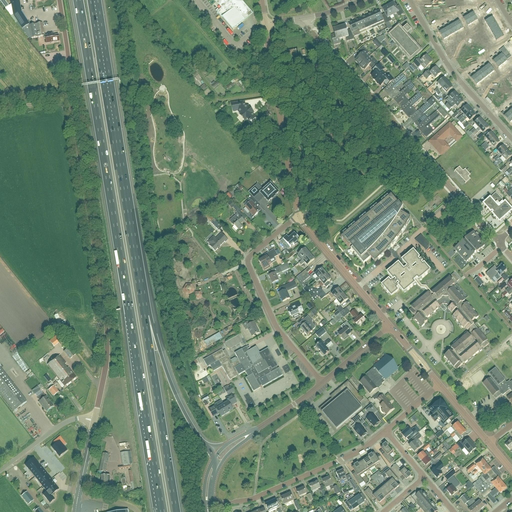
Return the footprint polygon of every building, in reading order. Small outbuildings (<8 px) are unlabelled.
[(3,0),(0,0),(0,2),(5,9),(8,6),(3,0)] [(12,14),(21,12),(18,0),(10,0),(11,5),(5,9),(9,16),(12,14)] [(231,0),(214,0),(217,3),(217,2),(223,8),(218,13),(231,0)] [(239,0),(231,0),(218,13),(223,18),(233,30),(245,20),(244,19),(246,17),(247,17),(251,13),(239,0)] [(444,15),(434,22),(437,25),(438,25),(440,27),(438,28),(443,34),(442,32),(444,31),(445,32),(453,27),(452,26),(454,24),(455,25),(459,23),(458,21),(460,20),(461,21),(465,19),(464,17),(466,16),(467,17),(471,15),(470,13),(472,12),(473,13),(483,7),(482,5),(484,4),(485,5),(482,0),(467,0),(469,2),(467,3),(446,17),(444,15)] [(388,6),(393,16),(396,14),(398,17),(404,14),(400,7),(397,9),(393,3),(388,6)] [(390,18),(393,16),(388,6),(382,10),(385,16),(382,17),(386,24),(389,23),(392,21),(390,18)] [(373,14),(378,27),(384,24),(379,11),(373,14)] [(12,14),(9,16),(20,31),(22,30),(27,39),(30,38),(28,26),(28,25),(29,25),(21,12),(12,14)] [(36,18),(26,20),(29,25),(28,25),(28,26),(30,38),(30,39),(44,36),(42,25),(47,24),(46,14),(36,16),(36,18)] [(372,29),(378,27),(373,14),(367,17),(372,29)] [(366,32),(372,29),(367,17),(361,19),(366,32)] [(360,35),(366,32),(361,19),(355,22),(360,35)] [(503,39),(493,19),(485,23),(493,37),(489,39),(492,45),(503,39)] [(354,37),(360,35),(355,22),(349,25),(354,37)] [(339,28),(342,39),(346,38),(347,42),(354,40),(351,32),(347,33),(345,26),(339,28)] [(407,35),(412,31),(407,26),(403,30),(407,35)] [(410,59),(420,51),(398,27),(389,35),(410,59)] [(335,35),(331,36),(334,46),(340,44),(339,40),(342,39),(339,28),(333,30),(335,35)] [(47,36),(44,36),(45,44),(59,42),(58,35),(52,36),(52,34),(47,34),(47,36)] [(511,49),(507,44),(503,47),(509,54),(511,51),(511,49)] [(503,47),(499,51),(505,58),(509,54),(503,47)] [(360,65),(369,57),(367,55),(369,54),(363,48),(357,53),(360,56),(355,60),(356,61),(355,62),(357,64),(358,63),(360,65)] [(381,53),(385,58),(389,54),(385,49),(381,53)] [(290,58),(299,57),(298,50),(289,51),(290,58)] [(499,51),(494,55),(501,62),(505,58),(499,51)] [(432,62),(427,56),(421,61),(419,59),(413,64),(418,69),(421,66),(424,70),(432,62)] [(369,57),(360,65),(362,67),(361,68),(363,70),(364,70),(369,66),(372,69),(378,64),(373,58),(371,60),(369,57)] [(487,62),(483,66),(489,73),(493,69),(487,62)] [(384,69),(380,64),(372,71),(374,74),(371,77),(374,79),(373,80),(375,83),(384,75),(382,72),(384,69)] [(483,66),(479,69),(485,76),(489,73),(483,66)] [(441,74),(436,68),(430,73),(428,71),(423,76),(427,80),(432,75),(435,79),(441,74)] [(479,69),(475,73),(481,80),(485,76),(479,69)] [(475,73),(470,77),(476,84),(481,80),(475,73)] [(375,83),(377,85),(378,84),(380,87),(383,84),(386,87),(394,80),(389,75),(387,77),(384,75),(375,83)] [(400,93),(395,88),(405,79),(402,75),(384,91),(392,100),(393,100),(400,93)] [(193,81),(197,88),(202,84),(198,78),(193,81)] [(442,89),(448,83),(444,78),(438,84),(442,89)] [(410,84),(408,86),(400,93),(393,100),(401,109),(409,102),(404,97),(415,88),(411,83),(410,84)] [(448,83),(442,89),(447,94),(453,88),(448,83)] [(494,87),(486,95),(491,100),(499,93),(494,87)] [(453,103),(459,98),(455,93),(449,98),(446,101),(448,103),(445,106),(444,105),(442,107),(445,110),(451,105),(453,103)] [(499,93),(491,100),(495,105),(503,98),(499,93)] [(418,94),(417,95),(409,102),(401,109),(400,110),(409,119),(410,119),(417,112),(412,107),(422,98),(418,94)] [(461,100),(459,98),(453,103),(458,108),(464,103),(463,102),(463,101),(462,100),(461,100)] [(503,98),(495,105),(500,110),(508,103),(503,98)] [(253,114),(244,103),(232,104),(233,112),(238,112),(240,115),(240,116),(245,121),(246,120),(246,121),(247,120),(249,123),(250,122),(251,124),(252,123),(252,122),(256,118),(252,114),(253,114)] [(427,103),(425,105),(417,112),(410,119),(418,128),(428,119),(423,114),(432,107),(428,103),(427,103)] [(511,107),(508,103),(500,110),(505,116),(511,109),(511,107)] [(451,105),(445,110),(448,113),(449,111),(453,107),(451,105)] [(457,120),(459,122),(471,111),(467,106),(461,112),(463,114),(457,120)] [(476,116),(471,111),(459,122),(461,124),(467,119),(470,122),(476,116)] [(428,119),(418,128),(418,129),(426,138),(434,132),(429,126),(439,117),(435,113),(428,119)] [(479,129),(485,124),(480,119),(474,124),(479,129)] [(450,124),(430,142),(442,156),(449,149),(450,148),(444,142),(444,141),(450,136),(456,142),(457,142),(462,138),(450,124)] [(487,126),(485,124),(479,129),(476,131),(473,135),(474,137),(478,133),(480,131),(483,134),(489,128),(488,128),(489,127),(488,126),(487,126)] [(490,143),(495,138),(491,133),(485,139),(490,143)] [(495,138),(490,143),(494,148),(500,143),(495,138)] [(502,157),(508,152),(503,147),(497,152),(502,157)] [(508,152),(502,157),(506,162),(511,156),(511,155),(510,153),(509,153),(508,152)] [(495,162),(493,164),(496,167),(502,162),(501,161),(499,159),(495,162)] [(503,174),(508,170),(505,166),(500,170),(503,174)] [(459,167),(454,172),(465,184),(470,180),(468,177),(470,175),(465,169),(463,171),(459,167)] [(276,197),(275,197),(279,193),(271,184),(263,191),(262,190),(259,192),(255,187),(249,193),(255,199),(260,194),(268,203),(272,199),(273,200),(276,197)] [(503,201),(496,193),(490,198),(483,204),(491,212),(492,212),(493,213),(492,214),(499,222),(511,210),(505,202),(503,203),(502,202),(503,201)] [(258,208),(260,206),(250,196),(248,198),(251,202),(245,207),(254,217),(260,211),(258,208)] [(399,205),(392,197),(392,196),(342,238),(349,247),(351,245),(353,247),(351,249),(352,249),(364,263),(363,264),(371,258),(375,263),(388,250),(397,261),(399,264),(402,262),(398,258),(389,247),(394,242),(399,235),(410,218),(400,213),(402,210),(402,209),(398,205),(399,205)] [(246,218),(235,206),(233,208),(236,212),(236,213),(237,214),(230,220),(230,222),(233,226),(234,226),(235,226),(233,228),(236,232),(238,230),(238,231),(242,227),(240,225),(244,221),(246,218)] [(214,219),(209,214),(206,216),(211,222),(210,223),(219,231),(222,228),(214,219)] [(463,242),(455,249),(455,250),(466,263),(475,255),(474,254),(476,253),(485,246),(473,233),(465,240),(465,241),(463,242)] [(228,240),(221,234),(216,239),(213,237),(207,243),(210,245),(209,246),(215,252),(225,242),(225,243),(228,240)] [(289,239),(287,237),(283,240),(280,243),(286,250),(282,254),(285,258),(290,254),(287,250),(290,247),(290,248),(293,245),(294,246),(300,241),(294,234),(289,239)] [(425,249),(429,245),(423,238),(422,237),(421,235),(419,237),(415,240),(425,249)] [(274,250),(265,256),(266,258),(259,262),(263,268),(265,271),(270,268),(268,265),(271,264),(269,261),(277,256),(280,254),(278,250),(275,252),(274,250)] [(303,261),(310,255),(305,250),(298,256),(303,261)] [(290,254),(285,258),(288,261),(296,254),(293,251),(290,254)] [(419,258),(414,252),(411,254),(410,253),(407,256),(404,258),(405,259),(402,262),(405,265),(402,267),(399,264),(396,267),(395,266),(390,271),(390,272),(387,274),(392,280),(391,281),(389,279),(382,284),(385,287),(384,288),(389,294),(390,293),(392,296),(399,291),(397,288),(398,287),(403,293),(406,290),(407,291),(413,286),(412,285),(415,283),(414,282),(414,281),(416,280),(416,279),(418,280),(420,278),(421,279),(427,274),(426,273),(429,270),(424,264),(422,265),(421,263),(423,262),(420,260),(419,261),(418,260),(419,258)] [(303,261),(299,264),(301,266),(305,263),(307,266),(314,260),(310,255),(303,261)] [(273,275),(269,277),(272,284),(278,282),(276,276),(282,273),(290,269),(287,264),(279,267),(280,268),(272,271),(273,275)] [(494,267),(486,274),(491,281),(498,274),(500,276),(506,270),(502,265),(497,270),(494,267)] [(319,281),(326,275),(322,269),(321,270),(319,267),(315,271),(318,273),(315,275),(317,278),(315,280),(317,283),(319,281)] [(302,278),(307,274),(311,270),(309,268),(300,276),(302,278)] [(307,274),(302,278),(298,282),(303,289),(306,287),(303,283),(310,277),(307,274)] [(331,280),(326,275),(319,281),(324,286),(326,288),(329,285),(328,283),(331,280)] [(412,309),(409,311),(415,317),(414,318),(421,328),(424,325),(427,322),(425,319),(436,311),(443,305),(446,305),(449,308),(448,309),(451,313),(452,313),(454,315),(453,316),(464,329),(464,328),(465,329),(467,331),(469,329),(474,325),(472,322),(475,319),(476,320),(478,318),(466,304),(453,288),(452,286),(454,284),(448,278),(432,292),(432,293),(432,294),(426,286),(425,286),(421,286),(416,280),(414,281),(420,288),(425,289),(430,295),(429,296),(427,293),(411,307),(412,309)] [(474,280),(480,287),(483,284),(477,278),(474,280)] [(504,297),(505,296),(511,289),(511,280),(508,285),(510,287),(505,291),(506,292),(502,295),(504,297)] [(283,303),(289,300),(287,295),(291,294),(290,291),(297,288),(294,282),(279,289),(281,294),(279,294),(283,303)] [(501,291),(507,286),(504,283),(498,288),(501,291)] [(194,295),(196,293),(195,291),(195,290),(192,285),(186,285),(183,290),(186,295),(192,295),(194,295)] [(336,301),(343,294),(339,289),(331,295),(336,301)] [(340,306),(347,300),(343,294),(336,301),(340,306)] [(291,318),(299,314),(304,312),(299,302),(297,303),(290,306),(292,309),(288,311),(291,318)] [(340,314),(344,311),(340,306),(336,309),(338,311),(333,315),(334,315),(332,316),(334,319),(340,314)] [(346,308),(344,311),(340,314),(344,319),(350,313),(346,308)] [(325,310),(320,314),(325,321),(330,316),(325,310)] [(360,317),(354,311),(350,314),(355,321),(353,323),(358,328),(365,322),(361,316),(360,317)] [(313,323),(308,317),(301,323),(303,326),(300,329),(307,337),(313,332),(312,331),(315,328),(315,327),(312,323),(313,323)] [(250,325),(249,322),(243,326),(246,330),(248,329),(252,337),(255,335),(256,336),(259,333),(256,327),(254,323),(250,325)] [(343,331),(338,335),(343,341),(351,334),(349,332),(347,329),(350,327),(346,323),(343,325),(341,327),(343,331)] [(450,351),(444,356),(454,368),(454,367),(456,370),(464,364),(481,349),(480,348),(482,347),(483,349),(489,344),(486,341),(487,340),(474,325),(469,329),(469,330),(469,333),(468,334),(451,348),(453,351),(452,352),(450,351)] [(195,343),(200,353),(229,336),(224,327),(195,343)] [(319,339),(326,333),(323,328),(315,335),(319,339)] [(58,334),(58,335),(49,342),(53,346),(62,339),(58,334)] [(333,346),(329,341),(323,346),(321,343),(316,347),(319,350),(321,352),(319,353),(322,358),(329,352),(327,350),(333,346)] [(70,359),(75,355),(69,347),(63,352),(70,359)] [(260,353),(256,347),(249,351),(247,347),(235,354),(237,358),(236,359),(235,358),(231,361),(227,355),(217,361),(218,362),(210,366),(214,372),(222,367),(229,380),(237,377),(235,373),(237,372),(239,376),(245,372),(248,377),(246,378),(253,392),(260,388),(260,387),(261,386),(262,387),(283,376),(279,368),(277,369),(276,367),(278,366),(268,349),(260,353)] [(484,365),(483,366),(490,374),(491,373),(490,372),(494,368),(499,363),(505,359),(509,355),(511,357),(511,356),(505,348),(504,349),(506,351),(503,353),(501,351),(500,352),(498,353),(500,355),(497,358),(495,356),(494,357),(493,358),(495,360),(492,363),(490,361),(489,362),(487,363),(489,365),(486,367),(484,365)] [(217,361),(227,355),(225,351),(223,352),(222,350),(204,360),(207,367),(210,366),(218,362),(217,361)] [(370,395),(377,388),(384,382),(383,381),(396,369),(393,364),(394,363),(384,354),(384,355),(386,358),(365,375),(366,377),(360,383),(370,395)] [(67,369),(64,365),(66,364),(59,356),(47,365),(65,387),(76,378),(68,368),(67,369)] [(505,369),(511,363),(509,358),(501,364),(505,369)] [(0,394),(13,412),(26,402),(0,368),(0,394)] [(475,373),(466,381),(468,382),(470,380),(472,383),(470,385),(471,386),(472,388),(474,386),(477,389),(475,390),(476,392),(477,393),(479,391),(482,394),(480,396),(481,397),(485,402),(487,400),(489,403),(487,405),(488,406),(497,399),(495,398),(494,400),(489,394),(488,394),(486,393),(487,392),(482,386),(478,381),(474,377),(476,375),(475,373)] [(352,378),(350,380),(359,390),(361,388),(352,378)] [(348,381),(339,389),(339,388),(335,392),(330,397),(331,399),(319,409),(336,430),(362,409),(358,404),(363,400),(348,381)] [(53,397),(58,393),(53,386),(48,390),(53,397)] [(228,388),(227,386),(224,388),(228,396),(232,394),(235,392),(232,387),(229,388),(228,388)] [(46,397),(43,394),(37,398),(40,402),(38,403),(41,406),(42,406),(46,412),(53,407),(46,397)] [(499,401),(498,402),(504,410),(507,408),(506,406),(509,404),(511,402),(511,394),(511,395),(505,399),(501,403),(499,401)] [(224,408),(227,413),(229,412),(229,413),(233,411),(230,406),(233,405),(236,403),(232,395),(225,399),(227,402),(223,404),(224,405),(223,405),(225,408),(224,408)] [(389,403),(382,395),(377,399),(380,402),(382,401),(384,403),(380,406),(383,409),(382,410),(386,415),(393,410),(388,403),(389,403)] [(203,402),(205,405),(205,406),(208,405),(206,401),(209,399),(208,397),(207,397),(206,396),(201,399),(201,400),(203,402)] [(442,404),(440,402),(438,404),(438,405),(436,407),(435,406),(431,410),(435,415),(431,418),(435,422),(439,419),(441,422),(443,424),(453,417),(448,412),(446,410),(445,407),(445,406),(443,404),(442,404)] [(221,417),(227,413),(224,408),(225,408),(223,405),(217,409),(216,406),(209,410),(213,417),(219,414),(221,417)] [(380,422),(375,416),(373,414),(377,411),(371,405),(365,410),(370,416),(367,419),(371,424),(374,427),(375,426),(375,427),(376,426),(377,426),(378,425),(379,424),(378,423),(380,422)] [(359,415),(352,421),(357,427),(354,430),(358,435),(359,435),(361,438),(362,437),(363,437),(364,437),(365,436),(366,435),(365,434),(367,433),(362,428),(362,427),(361,425),(364,422),(359,415)] [(452,426),(449,423),(441,430),(444,433),(452,426)] [(462,428),(458,423),(451,429),(454,432),(450,436),(451,437),(462,428)] [(243,426),(224,435),(227,440),(235,436),(235,435),(241,433),(240,430),(242,429),(242,428),(244,427),(243,426)] [(30,436),(33,440),(46,431),(43,427),(30,436)] [(466,432),(462,428),(451,437),(452,438),(456,435),(460,441),(466,436),(464,434),(466,432)] [(406,439),(408,441),(417,434),(413,429),(410,431),(408,429),(401,434),(406,440),(406,439)] [(417,446),(414,443),(422,438),(419,435),(414,439),(410,442),(412,444),(409,446),(414,453),(419,449),(420,450),(423,447),(420,444),(417,446)] [(60,437),(53,442),(55,445),(51,448),(59,457),(67,451),(63,446),(65,444),(60,437)] [(476,449),(469,440),(464,445),(462,442),(457,446),(460,449),(463,447),(469,455),(476,449)] [(394,462),(394,461),(390,456),(393,453),(386,444),(381,448),(385,453),(382,455),(390,465),(394,462)] [(40,456),(43,460),(51,453),(48,449),(40,456)] [(432,453),(422,462),(426,466),(431,462),(430,461),(432,459),(430,457),(432,455),(433,453),(434,455),(437,452),(435,450),(432,453)] [(422,452),(418,457),(422,462),(432,453),(431,451),(428,454),(426,452),(424,454),(422,452)] [(128,452),(120,453),(122,466),(123,466),(123,467),(130,466),(130,464),(128,452)] [(369,457),(375,466),(379,464),(382,470),(387,467),(380,456),(377,458),(374,453),(369,457)] [(435,462),(442,456),(440,453),(432,459),(435,462)] [(105,473),(109,455),(103,454),(99,471),(97,471),(97,476),(101,476),(101,484),(110,484),(110,475),(107,475),(106,475),(105,473)] [(24,465),(43,488),(52,481),(51,480),(51,479),(40,465),(39,466),(37,463),(38,463),(34,457),(24,465)] [(369,470),(375,466),(369,457),(363,461),(369,470)] [(480,471),(487,465),(482,460),(476,466),(475,466),(473,464),(466,470),(469,473),(474,469),(476,471),(474,472),(472,473),(474,475),(475,474),(478,472),(480,471)] [(364,474),(369,470),(363,461),(358,464),(357,464),(364,474)] [(437,479),(442,475),(440,472),(443,469),(437,461),(431,466),(433,470),(431,472),(437,479)] [(360,476),(364,474),(357,464),(352,468),(355,473),(352,475),(359,485),(361,488),(366,485),(364,482),(360,476)] [(400,470),(395,465),(391,469),(399,478),(402,476),(406,480),(411,476),(403,467),(400,470)] [(490,470),(487,465),(480,471),(483,474),(480,475),(482,477),(475,483),(472,485),(476,490),(490,478),(497,472),(494,467),(490,470)] [(387,482),(394,491),(399,487),(395,482),(398,479),(390,470),(385,474),(390,479),(387,482)] [(345,482),(347,481),(343,471),(336,474),(338,478),(336,479),(338,482),(340,481),(341,485),(345,484),(345,482)] [(446,476),(444,477),(448,481),(449,480),(456,474),(452,471),(446,476)] [(501,476),(497,472),(490,478),(476,490),(479,493),(481,495),(493,485),(496,489),(502,483),(499,480),(501,479),(500,477),(501,476)] [(452,497),(456,493),(453,489),(458,484),(453,477),(447,482),(451,487),(446,491),(452,497)] [(332,485),(329,478),(322,481),(325,489),(329,487),(331,490),(334,489),(336,495),(341,493),(337,486),(333,487),(333,485),(332,485)] [(352,479),(348,482),(353,489),(353,490),(354,491),(358,488),(352,479)] [(47,492),(43,495),(49,504),(55,500),(51,496),(59,489),(52,481),(43,488),(47,492)] [(312,492),(320,489),(317,482),(309,486),(312,492)] [(394,491),(387,482),(381,486),(389,495),(394,490),(394,491)] [(502,483),(496,489),(500,494),(506,489),(502,483)] [(384,499),(389,495),(381,486),(376,491),(384,500),(384,499)] [(299,497),(306,494),(304,488),(296,491),(299,497)] [(384,500),(376,491),(373,494),(369,488),(367,489),(366,488),(364,489),(365,491),(364,492),(372,501),(375,499),(379,504),(384,500)] [(416,504),(426,496),(424,494),(423,494),(421,491),(412,499),(416,504)] [(33,501),(26,492),(21,497),(28,505),(33,501)] [(482,502),(485,500),(484,498),(481,495),(479,493),(476,495),(482,502)] [(284,505),(293,501),(290,494),(281,498),(284,505)] [(354,500),(359,507),(364,503),(363,501),(366,499),(362,494),(359,496),(355,498),(353,495),(352,496),(351,496),(353,500),(354,500)] [(478,511),(469,501),(464,495),(460,499),(465,505),(466,504),(470,509),(469,510),(469,511),(478,511)] [(420,509),(429,501),(427,498),(426,496),(416,504),(420,509)] [(469,501),(478,511),(484,507),(479,501),(476,503),(474,500),(472,499),(469,501)] [(277,504),(275,500),(265,505),(268,511),(269,511),(279,508),(279,510),(277,511),(283,511),(280,503),(277,504)] [(354,500),(353,500),(350,502),(349,500),(345,503),(350,510),(352,508),(354,510),(359,507),(354,500)] [(423,511),(426,511),(434,506),(432,504),(429,501),(420,509),(423,511)]
